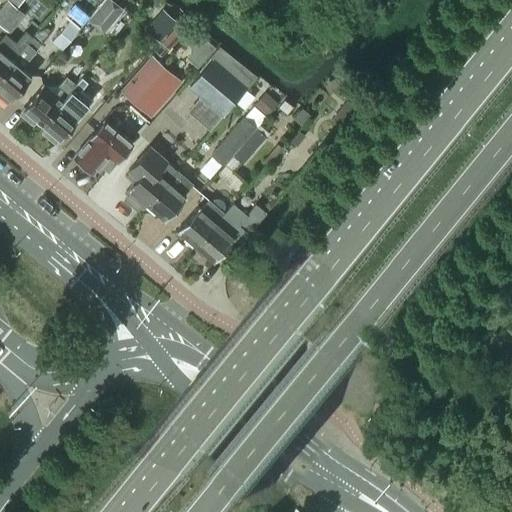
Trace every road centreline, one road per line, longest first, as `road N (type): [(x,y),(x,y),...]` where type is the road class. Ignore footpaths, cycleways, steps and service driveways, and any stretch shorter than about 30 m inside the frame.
road 1 (primary): [(511,46),(132,511)]
road 2 (primary): [(204,511),(511,138)]
road 3 (tertiary): [(155,354),(280,464),(359,496)]
road 4 (tertiary): [(359,496),(325,456),(204,356)]
road 5 (tertiary): [(204,356),(149,305),(86,267)]
